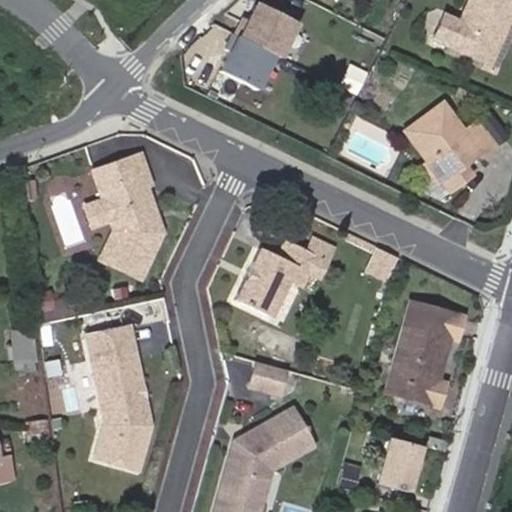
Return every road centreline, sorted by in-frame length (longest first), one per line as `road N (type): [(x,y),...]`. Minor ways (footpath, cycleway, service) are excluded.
road 1 (residential): [(246,153),(188,278),(205,381),(169,511)]
road 2 (residential): [(246,153),(511,282)]
road 3 (residential): [(462,511),(511,329)]
road 4 (residential): [(114,87),(246,153)]
road 5 (residential): [(114,87),(105,99),(0,146)]
road 6 (residential): [(114,87),(23,0)]
road 7 (residential): [(197,0),(114,87)]
